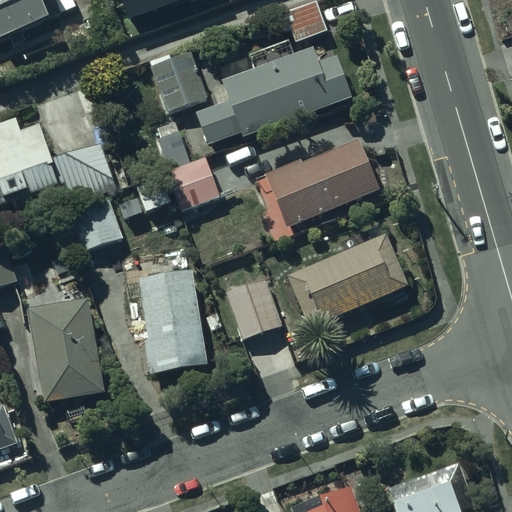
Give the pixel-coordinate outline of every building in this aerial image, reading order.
[(0,0),(0,43),(8,40),(12,50),(25,44),(21,35),(75,10),(70,0),(0,0)] [(120,0),(129,22),(190,0),(120,0)] [(325,34),(315,5),(277,17),(283,36),(291,34),(295,45),(325,34)] [(225,105),(194,116),(206,148),(238,137),(241,142),(336,107),(338,111),(351,107),(334,61),(316,66),(311,51),(292,58),(287,44),(248,58),(253,73),(218,86),(225,105)] [(207,101),(189,55),(171,62),(169,56),(146,64),(166,116),(207,101)] [(19,133),(14,120),(0,125),(0,205),(65,183),(71,202),(118,186),(104,144),(52,162),(39,126),(19,133)] [(168,174),(190,166),(176,123),(158,129),(161,139),(157,141),(168,174)] [(300,164),(263,180),(285,232),(376,193),(355,144),(301,167),(300,164)] [(218,199),(205,161),(190,166),(168,174),(166,174),(179,212),(218,199)] [(108,202),(67,217),(81,255),(122,241),(108,202)] [(406,289),(383,238),(285,280),(309,333),(406,289)] [(0,244),(0,291),(15,286),(0,244)] [(206,369),(190,273),(137,282),(146,343),(143,344),(149,378),(206,369)] [(280,330),(263,283),(225,295),(242,344),(280,330)] [(86,301),(27,311),(43,406),(102,396),(86,301)] [(4,401),(0,403),(0,452),(21,444),(4,401)] [(458,465),(387,492),(394,511),(468,511),(475,509),(458,465)] [(291,511),(290,511),(357,511),(351,491),(291,511)]
